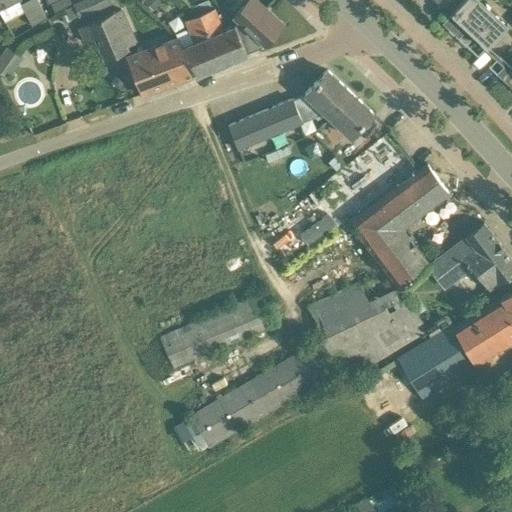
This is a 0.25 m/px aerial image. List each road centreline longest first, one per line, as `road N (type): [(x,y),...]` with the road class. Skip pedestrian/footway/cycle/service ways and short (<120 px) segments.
road 1 (residential): [(0,161),(347,41),(365,22)]
road 2 (secondary): [(511,175),(365,22)]
